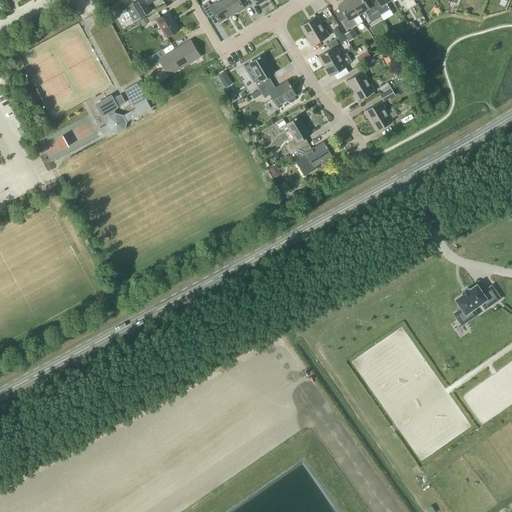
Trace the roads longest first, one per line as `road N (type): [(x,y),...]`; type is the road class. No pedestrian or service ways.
road 1 (secondary): [(0,394),(511,115)]
road 2 (residential): [(362,149),(274,19)]
